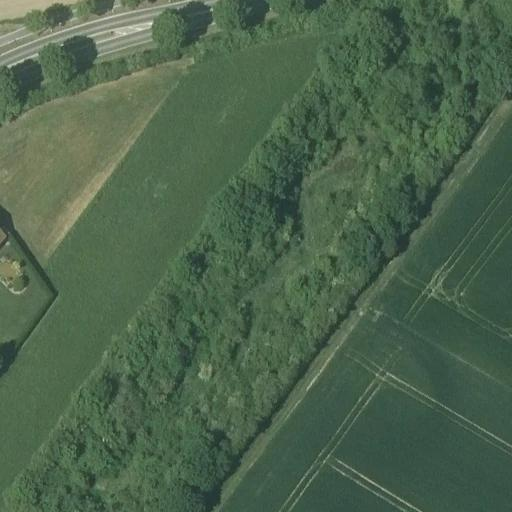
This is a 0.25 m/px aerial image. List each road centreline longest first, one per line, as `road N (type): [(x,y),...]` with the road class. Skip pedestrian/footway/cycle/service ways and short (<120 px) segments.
road 1 (secondary): [(0,84),(57,57),(234,0)]
road 2 (secondary): [(204,0),(115,17),(0,58)]
